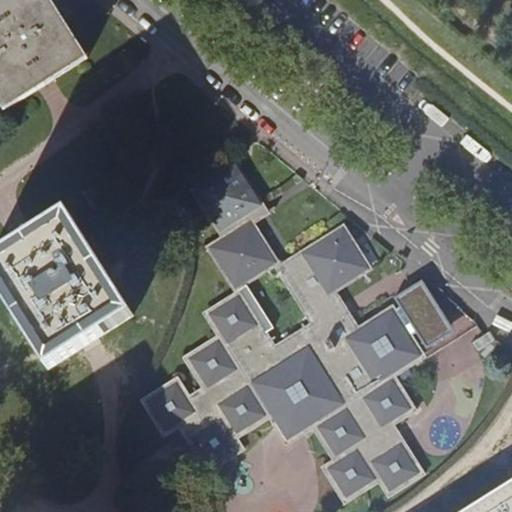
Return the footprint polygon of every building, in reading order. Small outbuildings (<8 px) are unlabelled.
[(0,0),(0,107),(3,112),(39,89),(87,59),(50,0),(0,0)] [(198,189),(223,230),(250,214),(263,205),(237,164),(198,189)] [(250,214),(223,230),(228,238),(254,222),(250,214)] [(31,242),(0,261),(0,294),(49,372),(87,348),(133,319),(69,218),(31,242)] [(254,222),(228,238),(213,247),(238,288),(280,262),(254,222)] [(242,293),(208,313),(222,337),(187,359),(206,390),(192,398),(181,380),(146,402),(167,437),(192,421),(199,432),(188,439),(209,474),(245,452),(238,442),(272,421),(286,442),(311,427),(332,460),(321,467),(343,502),(377,481),(386,496),(420,474),(399,440),(394,443),(384,428),(389,426),(391,429),(404,421),(402,417),(414,410),(397,382),(408,375),(404,368),(424,356),(394,307),(359,329),(336,291),(354,280),(357,286),(367,280),(363,274),(373,268),(348,228),(309,252),(308,250),(299,256),(302,261),(295,266),(291,261),(281,267),(318,325),(278,350),(242,293)] [(299,256),(291,261),(295,266),(302,261),(299,256)] [(511,511),(511,489),(475,511),(511,511)]
